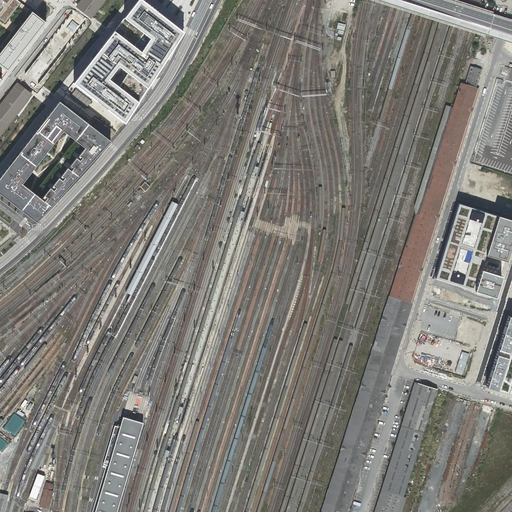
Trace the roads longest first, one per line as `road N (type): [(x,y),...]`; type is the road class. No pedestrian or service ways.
road 1 (residential): [(43,232),(158,104),(218,0)]
road 2 (residential): [(424,281),(496,52)]
road 3 (residential): [(424,281),(401,365),(475,392)]
road 4 (residential): [(511,272),(475,392)]
